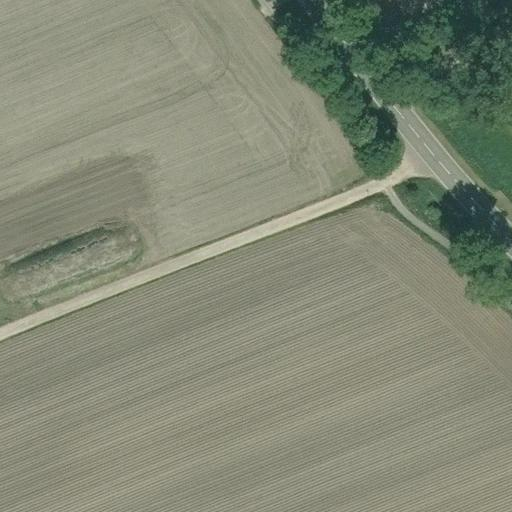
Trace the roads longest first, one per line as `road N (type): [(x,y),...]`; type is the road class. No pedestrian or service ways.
road 1 (secondary): [(511,241),(311,0)]
road 2 (track): [(392,106),(511,28)]
